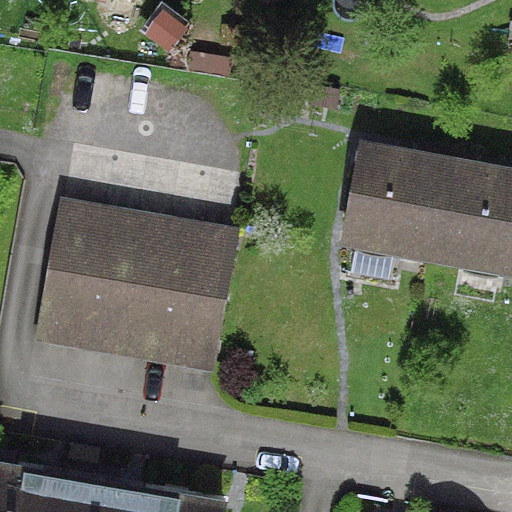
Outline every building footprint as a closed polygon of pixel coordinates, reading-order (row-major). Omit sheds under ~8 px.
[(101,0),(97,18),(121,24),(126,0),(101,0)] [(346,243),(425,257),(441,170),(362,156),(346,243)] [(511,222),(511,183),(441,170),(425,257),(503,272),(511,222)] [(35,339),(207,369),(230,239),(58,209),(35,339)] [(51,511),(56,485),(0,475),(0,511),(51,511)] [(137,511),(139,499),(56,485),(51,511),(137,511)] [(211,511),(139,499),(137,511),(211,511)]
